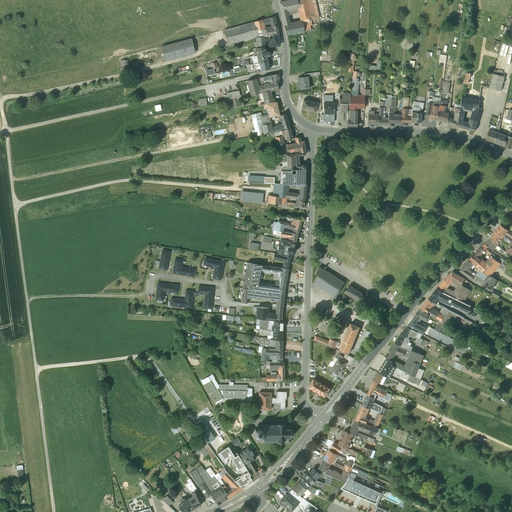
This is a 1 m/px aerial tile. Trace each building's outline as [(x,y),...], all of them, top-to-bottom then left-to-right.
[(286,10),(298,8),(299,8),(297,1),(297,0),(291,0),(279,3),(282,17),(287,16),(286,10)] [(291,0),(297,0),(297,1),(302,0),(306,0),(310,20),(308,20),(309,25),(311,25),(310,20),(320,18),(316,0),(291,0)] [(298,8),(301,22),(302,21),(308,20),(310,20),(306,0),(302,0),(297,1),(299,8),(298,8)] [(296,23),(289,25),(287,19),(287,16),(282,17),(284,25),(286,35),(297,32),(296,23)] [(511,19),(508,18),(503,32),(508,33),(511,20),(511,19)] [(262,19),(254,21),(255,27),(256,31),(261,30),(264,29),(263,24),(263,22),(262,19)] [(255,27),(254,21),(224,29),(228,44),(257,36),(255,28),(255,27)] [(301,22),(296,23),(297,32),(304,31),(302,21),(301,22)] [(276,22),(271,23),(272,27),(269,28),(270,36),(273,35),(278,34),(277,27),(276,22)] [(256,38),(258,47),(265,46),(265,43),(264,38),(264,37),(262,37),(256,38)] [(190,38),(161,46),(165,61),(194,53),(190,38)] [(258,48),(256,48),(259,62),(268,60),(267,56),(266,50),(265,47),(258,48)] [(268,60),(259,62),(260,65),(261,71),(270,68),(268,60)] [(279,73),(258,78),(259,81),(257,82),(258,86),(264,84),(277,82),(278,82),(279,73)] [(496,74),(493,73),(489,88),(500,91),(504,76),(501,75),(496,74)] [(304,77),(298,78),(299,90),(309,88),(308,84),(308,83),(308,77),(304,77)] [(256,78),(247,80),(251,95),(260,93),(258,86),(257,82),(256,78)] [(277,82),(264,84),(265,92),(272,90),(278,89),(277,82)] [(442,88),(442,93),(449,94),(450,82),(443,82),(442,88)] [(350,99),(352,99),(352,95),(357,96),(357,99),(364,99),(365,96),(365,89),(362,89),(361,95),(358,95),(358,91),(356,91),(351,91),(351,96),(350,99)] [(239,90),(226,93),(228,100),(240,98),(239,90)] [(272,90),(265,92),(263,92),(264,100),(273,98),(272,90)] [(332,95),(324,95),(324,103),(332,103),(332,95)] [(351,96),(342,96),(342,97),(339,97),(339,102),(339,104),(341,104),(340,112),(347,112),(347,109),(347,103),(350,103),(350,99),(351,96)] [(473,99),(462,97),(461,106),(461,107),(464,108),(465,106),(474,107),(478,108),(479,107),(480,100),(473,99)] [(205,98),(199,99),(200,106),(207,105),(205,98)] [(364,100),(364,99),(357,99),(352,99),(350,99),(350,103),(347,103),(347,109),(352,109),(352,113),(357,113),(357,107),(364,107),(364,100)] [(308,101),(304,100),(302,109),(316,112),(318,102),(311,101),(308,101)] [(271,102),(268,102),(268,105),(266,105),(268,110),(269,110),(269,113),(278,111),(278,112),(279,111),(278,105),(276,105),(275,102),(274,102),(271,102)] [(438,102),(434,104),(432,104),(431,111),(430,111),(429,118),(437,120),(440,105),(440,102),(438,102)] [(332,103),(324,103),(323,114),(324,114),(334,114),(334,103),(332,103)] [(413,106),(411,117),(410,122),(415,122),(416,117),(414,117),(415,112),(419,113),(419,109),(420,107),(413,106)] [(478,108),(474,107),(471,119),(478,121),(480,113),(478,112),(478,108)] [(378,114),(373,114),(373,112),(368,112),(368,114),(367,124),(378,124),(378,117),(378,114)] [(407,112),(401,112),(401,113),(401,116),(400,116),(400,122),(408,122),(410,122),(411,117),(408,117),(406,116),(407,115),(407,112)] [(419,113),(415,112),(414,117),(416,117),(415,122),(422,122),(422,113),(419,113)] [(449,114),(443,112),(441,121),(447,123),(448,118),(449,114)] [(454,120),(448,118),(447,123),(451,124),(458,126),(460,113),(455,112),(454,120)] [(267,127),(264,115),(263,115),(260,116),(259,113),(251,115),(256,136),(264,134),(268,133),(267,127)] [(357,113),(352,113),(352,121),(347,121),(347,127),(357,127),(357,113)] [(268,114),(264,115),(267,127),(272,125),(270,117),(269,117),(268,114)] [(290,128),(285,114),(280,115),(283,125),(280,125),(281,130),(284,129),(284,130),(290,128)] [(334,114),(324,114),(324,115),(324,119),(324,122),(334,122),(334,114)] [(391,116),(391,115),(388,115),(388,120),(388,122),(400,123),(400,122),(400,116),(393,116),(391,116)] [(469,124),(462,122),(461,127),(475,131),(478,121),(471,119),(469,124)] [(290,128),(284,130),(284,129),(281,130),(282,136),(285,135),(287,140),(292,139),(290,128)] [(493,131),(489,129),(488,135),(486,139),(495,142),(498,133),(493,131)] [(506,135),(498,132),(495,142),(505,147),(507,141),(504,140),(506,135)] [(282,136),(275,137),(276,138),(278,147),(284,145),(283,141),(282,136)] [(299,137),(295,138),(296,143),(291,144),(294,152),(301,151),(301,152),(305,152),(306,152),(305,150),(303,141),(301,142),(299,137)] [(284,146),(284,145),(278,147),(279,153),(289,152),(289,153),(294,152),(291,144),(284,146)] [(284,166),(299,164),(299,155),(300,155),(305,155),(305,152),(300,153),(299,151),(289,154),(289,153),(283,153),(284,166)] [(305,169),(301,169),(290,169),(290,170),(283,170),(282,170),(282,184),(288,185),(292,185),(293,185),(301,186),(301,185),(305,185),(306,169),(305,169)] [(274,194),(273,196),(277,196),(281,197),(286,197),(287,197),(287,193),(288,187),(288,185),(282,184),(275,183),(274,194)] [(306,188),(301,187),(300,194),(292,193),(291,198),(296,198),(300,199),(304,200),(306,188)] [(263,193),(240,190),(240,194),(239,200),(262,203),(263,193)] [(269,195),(268,203),(272,203),(276,204),(277,196),(273,196),(269,195)] [(287,197),(286,197),(281,197),(280,204),(290,206),(290,202),(287,202),(287,197)] [(300,199),(296,198),(296,203),(295,207),(303,208),(304,200),(300,199)] [(302,219),(292,218),(291,221),(291,223),(291,224),(300,226),(302,219)] [(286,223),(285,222),(284,222),(283,226),(295,229),(294,233),(297,233),(298,234),(300,226),(291,224),(289,223),(286,223)] [(511,232),(500,224),(489,238),(494,242),(496,245),(501,239),(505,235),(507,236),(508,235),(511,238),(511,232)] [(294,233),(291,232),(291,233),(285,232),(284,236),(289,237),(290,238),(289,241),(295,242),(296,242),(297,233),(294,233)] [(511,241),(505,236),(502,240),(501,241),(504,243),(507,246),(511,242),(511,241)] [(494,242),(489,238),(486,241),(485,243),(492,250),(494,248),(495,249),(495,248),(499,251),(500,249),(496,245),(494,242)] [(289,241),(280,239),(280,244),(277,246),(277,248),(278,251),(278,254),(291,257),(292,253),(293,254),(295,252),(295,250),(294,248),(295,242),(289,241)] [(492,250),(485,243),(481,247),(486,251),(491,257),(492,257),(494,259),(496,257),(491,253),(493,251),(492,250)] [(479,248),(476,251),(468,260),(472,263),(476,266),(481,260),(477,257),(482,251),(479,248)] [(170,251),(162,250),(159,269),(166,270),(170,251)] [(278,254),(274,253),(273,258),(284,261),(283,268),(288,268),(291,257),(278,254)] [(486,264),(485,265),(494,271),(496,268),(500,263),(498,261),(494,259),(492,257),(486,264)] [(180,267),(181,267),(182,260),(175,258),(172,273),(179,274),(180,267)] [(215,266),(223,268),(224,262),(205,258),(204,265),(215,267),(215,266)] [(468,260),(460,271),(472,279),(474,276),(467,270),(468,269),(467,268),(472,263),(468,260)] [(486,264),(481,260),(476,266),(480,270),(483,273),(488,275),(490,276),(494,271),(485,265),(486,264)] [(286,278),(288,268),(283,268),(272,266),(267,266),(263,265),(247,262),(244,276),(245,276),(244,280),(242,288),(284,293),(286,282),(286,278)] [(501,263),(498,268),(504,272),(507,267),(505,265),(503,265),(501,263)] [(215,266),(215,267),(212,278),(220,280),(223,268),(215,266)] [(180,267),(179,274),(194,277),(195,269),(181,267),(180,267)] [(319,267),(314,274),(318,276),(314,283),(336,296),(344,282),(319,267)] [(483,273),(480,270),(477,274),(478,274),(478,275),(478,276),(485,281),(488,275),(483,273)] [(458,275),(452,271),(452,272),(444,280),(450,284),(453,280),(461,286),(462,285),(461,285),(465,279),(458,275)] [(485,281),(483,285),(491,290),(497,280),(496,280),(490,276),(488,275),(485,281)] [(450,284),(444,280),(437,288),(443,292),(446,288),(450,284)] [(164,291),(165,284),(158,283),(156,300),(163,300),(164,291)] [(165,284),(164,291),(177,293),(178,285),(165,284)] [(462,285),(461,286),(457,294),(454,297),(463,302),(468,293),(466,291),(467,289),(462,285)] [(205,293),(213,294),(213,288),(199,286),(198,294),(205,294),(205,293)] [(363,294),(349,286),(345,293),(356,299),(358,301),(359,301),(363,294)] [(284,293),(242,288),(241,302),(248,303),(248,298),(263,299),(263,298),(267,299),(267,300),(277,301),(276,304),(277,304),(278,304),(282,304),(284,293)] [(437,288),(428,299),(433,302),(436,303),(440,299),(468,313),(471,306),(463,302),(454,297),(443,292),(437,288)] [(457,294),(446,288),(443,292),(454,297),(457,294)] [(185,300),(184,307),(192,308),(193,291),(186,291),(185,300)] [(205,293),(205,294),(204,308),(211,309),(213,294),(205,293)] [(184,307),(185,300),(171,298),(171,306),(184,307)] [(428,299),(425,303),(423,304),(423,305),(420,309),(429,314),(431,315),(436,318),(439,313),(429,308),(434,303),(433,302),(428,299)] [(263,319),(271,320),(276,321),(281,321),(282,309),(277,308),(277,315),(273,314),(269,313),(269,314),(268,314),(268,308),(257,307),(257,319),(261,319),(263,319)] [(464,318),(445,308),(439,320),(441,321),(447,325),(457,330),(459,327),(464,318)] [(429,314),(420,309),(414,317),(417,320),(418,320),(420,317),(421,318),(425,321),(426,318),(429,314)] [(417,320),(414,317),(407,326),(411,329),(417,332),(419,333),(419,331),(422,327),(415,323),(417,320)] [(283,321),(281,321),(276,321),(271,320),(263,319),(261,319),(260,325),(259,329),(262,329),(267,330),(267,325),(268,324),(271,325),(271,322),(274,322),(274,327),(272,326),(271,331),(282,332),(283,321)] [(350,323),(340,349),(349,353),(360,327),(350,323)] [(444,328),(438,325),(435,330),(441,334),(444,328)] [(411,329),(407,326),(403,330),(402,331),(400,334),(405,337),(407,337),(408,334),(415,337),(417,332),(411,329)] [(509,331),(501,326),(497,332),(506,337),(509,331)] [(282,332),(271,331),(271,335),(273,336),(273,340),(277,340),(282,340),(282,332)] [(411,345),(402,342),(405,337),(400,334),(395,343),(400,346),(409,349),(411,345)] [(329,341),(315,336),(314,340),(328,346),(329,341)] [(282,340),(277,340),(273,340),(268,339),(269,344),(276,346),(275,350),(282,350),(282,340)] [(337,342),(330,339),(329,341),(328,346),(334,348),(337,342)] [(400,346),(395,343),(389,355),(394,358),(396,354),(402,356),(406,349),(400,346)] [(268,349),(263,348),(263,347),(259,346),(259,351),(262,352),(262,357),(267,357),(268,354),(268,349)] [(241,352),(253,355),(254,351),(241,347),(241,352)] [(275,350),(268,349),(268,354),(273,355),(273,356),(275,356),(275,362),(282,362),(282,350),(275,350)] [(411,351),(406,349),(402,356),(408,359),(411,351)] [(413,351),(411,350),(411,351),(408,359),(412,360),(408,369),(406,373),(415,377),(418,370),(424,355),(420,354),(417,353),(413,351)] [(356,359),(345,354),(343,357),(342,360),(346,363),(347,364),(352,363),(353,361),(356,359)] [(342,360),(339,357),(338,359),(335,364),(342,369),(346,363),(342,360)] [(387,358),(378,372),(383,374),(388,377),(390,378),(393,372),(395,367),(391,365),(393,361),(392,361),(387,358)] [(408,369),(393,361),(391,365),(395,367),(406,373),(408,369)] [(282,362),(275,362),(269,362),(269,367),(270,369),(280,368),(280,372),(284,372),(284,362),(282,362)] [(342,369),(335,364),(332,368),(330,370),(333,372),(337,374),(338,375),(342,369)] [(406,373),(395,367),(393,372),(408,380),(407,380),(413,383),(419,385),(420,384),(422,380),(419,379),(418,379),(406,373)] [(203,384),(214,378),(213,375),(201,381),(203,384)] [(218,384),(214,378),(203,384),(209,394),(210,393),(215,402),(223,398),(223,384),(218,384)] [(330,388),(314,379),(309,387),(325,396),(327,393),(330,388)] [(382,390),(376,387),(378,382),(373,380),(368,394),(372,396),(374,392),(377,394),(379,395),(382,390)] [(406,385),(400,382),(397,387),(403,390),(406,385)] [(247,385),(223,384),(223,398),(240,399),(240,400),(247,400),(247,388),(247,385)] [(286,391),(276,391),(276,398),(271,398),(271,392),(259,392),(259,409),(271,409),(271,403),(279,403),(279,409),(285,409),(285,402),(285,399),(286,399),(286,391)] [(370,409),(381,413),(383,407),(373,402),(375,398),(372,396),(368,394),(363,405),(367,407),(370,409)] [(359,414),(363,416),(364,415),(367,407),(363,405),(359,414)] [(368,419),(363,417),(363,416),(359,414),(358,416),(356,421),(361,423),(362,422),(366,423),(367,424),(368,419)] [(375,422),(373,426),(377,427),(383,415),(379,414),(375,422)] [(361,423),(356,421),(350,432),(353,434),(356,435),(358,430),(359,428),(361,429),(362,428),(364,428),(366,423),(362,422),(361,423)] [(170,429),(175,434),(181,429),(177,423),(170,429)] [(273,423),(272,423),(272,424),(269,424),(269,423),(268,423),(268,424),(263,424),(263,423),(262,424),(263,425),(257,425),(257,428),(255,428),(254,437),(257,437),(257,440),(263,440),(262,441),(263,441),(268,441),(268,442),(268,441),(272,441),(272,442),(273,442),(273,441),(277,441),(277,442),(278,442),(283,442),(284,442),(284,441),(287,441),(287,442),(290,442),(290,438),(291,438),(291,437),(293,435),(294,434),(293,434),(293,432),(294,431),(293,430),(293,431),(291,429),(291,428),(290,428),(290,425),(284,424),(284,423),(283,423),(283,424),(278,424),(278,423),(277,423),(277,424),(273,424),(273,423)] [(367,424),(366,423),(364,428),(363,430),(375,434),(377,427),(373,426),(367,424)] [(350,432),(345,430),(342,436),(347,438),(351,439),(353,434),(350,432)] [(347,438),(342,436),(338,444),(342,447),(347,448),(349,443),(346,441),(347,438)] [(238,438),(231,442),(234,447),(240,443),(238,438)] [(338,444),(334,442),(331,448),(339,453),(341,449),(342,447),(338,444)] [(209,455),(213,452),(207,444),(207,443),(202,446),(209,455)] [(231,457),(241,474),(233,479),(238,484),(242,487),(246,485),(245,484),(249,481),(250,483),(253,481),(250,475),(250,474),(239,455),(239,456),(238,454),(237,452),(233,454),(231,450),(232,450),(229,445),(219,451),(219,452),(218,453),(223,461),(231,457)] [(364,446),(363,450),(362,454),(365,455),(369,457),(372,449),(364,446)] [(246,449),(238,454),(239,456),(239,455),(250,474),(250,475),(253,481),(263,473),(264,472),(261,468),(259,470),(259,468),(255,470),(249,461),(252,459),(253,459),(255,459),(255,457),(254,455),(253,455),(253,454),(251,451),(250,451),(250,450),(251,449),(250,447),(248,447),(247,448),(246,449)] [(329,450),(329,451),(326,454),(333,458),(335,456),(336,454),(329,450)] [(356,451),(353,450),(352,453),(349,460),(354,462),(358,452),(356,451)] [(333,458),(326,454),(323,459),(330,463),(333,460),(333,458)] [(330,463),(323,459),(318,468),(325,471),(324,472),(328,474),(331,476),(334,471),(329,469),(329,467),(328,466),(330,463)] [(201,466),(196,469),(199,474),(201,473),(200,471),(204,469),(201,466)] [(215,475),(209,467),(205,471),(210,478),(213,476),(215,475)] [(353,467),(350,472),(357,475),(378,484),(379,482),(374,480),(374,477),(367,474),(368,473),(356,469),(353,467)] [(223,468),(219,471),(223,476),(227,473),(228,473),(223,468)] [(320,474),(314,468),(308,473),(315,479),(316,478),(320,474)] [(213,476),(210,478),(205,471),(201,473),(199,474),(196,469),(190,473),(206,497),(208,498),(212,495),(211,493),(221,486),(219,483),(217,481),(213,476)] [(334,471),(331,476),(334,477),(340,480),(341,479),(347,482),(348,478),(350,472),(345,469),(344,472),(342,475),(334,471)] [(215,475),(213,476),(217,481),(220,479),(222,477),(218,472),(215,475)] [(347,482),(343,487),(349,490),(348,492),(376,504),(381,492),(377,491),(379,485),(376,484),(374,488),(354,479),(357,475),(350,472),(348,478),(347,482)] [(233,479),(227,473),(223,476),(229,483),(233,479)] [(315,479),(308,473),(304,477),(303,478),(310,484),(312,482),(315,479)] [(325,482),(324,483),(330,486),(334,477),(331,476),(328,474),(325,482)] [(229,491),(220,479),(217,481),(219,483),(221,486),(227,493),(229,491)] [(233,479),(229,483),(234,487),(232,489),(235,493),(242,487),(238,484),(233,479)] [(306,490),(299,482),(292,489),(300,495),(306,490)] [(311,493),(315,489),(308,485),(306,487),(307,489),(311,493)] [(221,486),(211,493),(212,495),(216,502),(216,503),(217,504),(218,504),(219,503),(220,502),(221,502),(222,502),(222,501),(223,500),(224,500),(225,500),(225,499),(226,498),(227,499),(228,498),(225,494),(227,493),(221,486)] [(227,493),(225,494),(228,498),(235,493),(232,489),(229,491),(227,493)] [(292,489),(286,495),(280,501),(291,510),(296,505),(299,508),(302,510),(309,503),(304,499),(300,495),(292,489)] [(307,489),(306,490),(300,495),(304,499),(311,493),(307,489)] [(194,492),(191,494),(193,497),(188,499),(189,499),(189,501),(193,509),(201,505),(197,497),(194,492)] [(164,505),(163,507),(167,511),(170,511),(173,510),(163,500),(161,502),(164,505)] [(182,504),(178,506),(181,511),(186,511),(193,509),(189,501),(182,504)] [(309,503),(302,510),(304,511),(305,511),(308,508),(313,511),(314,511),(317,508),(309,503)]
